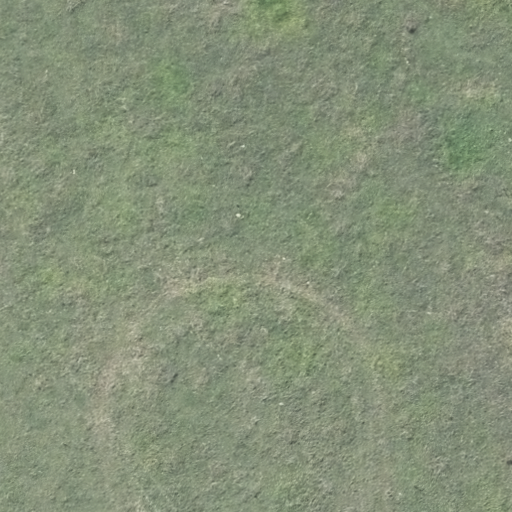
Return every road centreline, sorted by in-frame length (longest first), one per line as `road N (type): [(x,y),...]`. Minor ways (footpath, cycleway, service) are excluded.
road 1 (unknown): [(0,389),(342,197),(511,157)]
road 2 (unknown): [(342,197),(508,511)]
